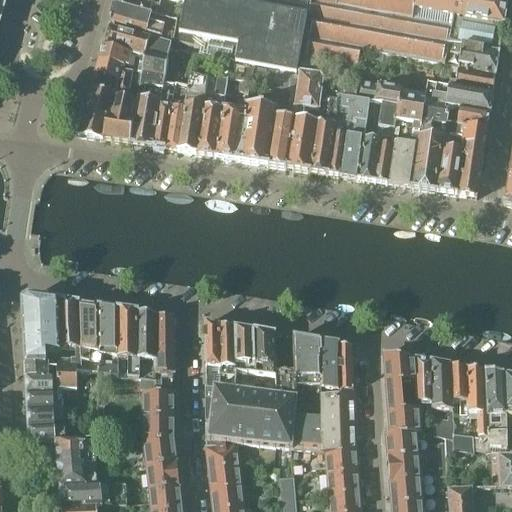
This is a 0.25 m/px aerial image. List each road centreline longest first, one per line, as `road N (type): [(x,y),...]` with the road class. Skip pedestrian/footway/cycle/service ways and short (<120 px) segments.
road 1 (residential): [(485,224),(24,153)]
road 2 (residential): [(32,511),(16,477),(8,286)]
road 3 (residential): [(186,311),(204,511)]
road 4 (residential): [(186,311),(368,337)]
road 5 (residential): [(8,286),(186,311)]
road 6 (residential): [(378,511),(368,337)]
road 7 (residential): [(485,224),(511,60)]
road 8 (residential): [(368,337),(511,366)]
road 9 (residential): [(8,286),(24,153)]
road 10 (residential): [(35,91),(73,74),(97,0)]
